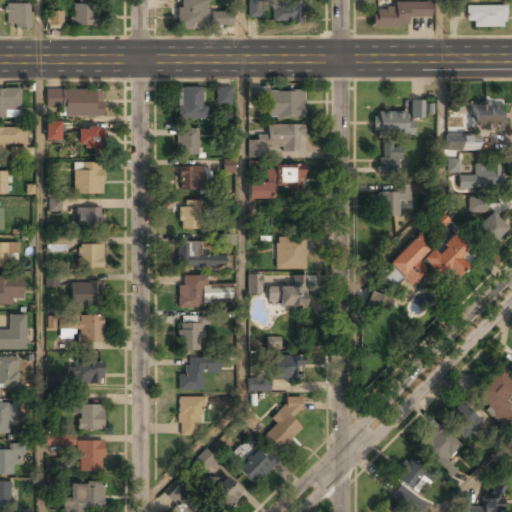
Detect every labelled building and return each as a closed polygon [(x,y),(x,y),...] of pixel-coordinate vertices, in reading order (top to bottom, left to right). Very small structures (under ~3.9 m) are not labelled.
[(205,28),(205,0),(176,0),(176,28),(205,28)] [(260,17),(260,0),(246,0),(247,17),(260,17)] [(70,4),(70,26),(90,26),(90,5),(70,4)] [(271,4),(271,21),(296,21),(296,4),(271,4)] [(28,5),(4,5),(4,27),(28,27),(28,5)] [(429,5),(372,5),(372,28),(407,28),(407,18),(429,18),(429,5)] [(505,27),(505,6),(465,6),(465,27),(505,27)] [(60,13),(46,13),(46,28),(60,28),(60,13)] [(230,26),(230,13),(209,13),(209,26),(230,26)] [(216,105),(230,105),(230,87),(216,87),(216,105)] [(203,119),(203,88),(177,88),(177,120),(203,119)] [(0,89),(0,118),(19,118),(19,89),(0,89)] [(101,117),(101,90),(45,90),(45,107),(59,107),(59,117),(101,117)] [(266,118),(303,118),(303,91),(253,91),(253,97),(266,97),(266,118)] [(433,102),(410,101),(410,118),(425,118),(425,114),(432,114),(433,102)] [(500,131),(500,104),(471,104),(471,131),(500,131)] [(405,113),(374,113),(374,136),(412,136),(412,121),(405,121),(405,113)] [(58,123),(45,123),(45,140),(58,140),(58,123)] [(265,126),(265,137),(246,138),(247,158),(262,158),(262,152),(303,151),(303,125),(265,126)] [(3,145),(25,145),(25,128),(0,128),(0,154),(3,154),(3,145)] [(76,149),(102,149),(102,128),(76,128),(76,149)] [(197,128),(175,128),(175,154),(197,154),(197,128)] [(461,134),(445,135),(446,151),(461,150),(461,134)] [(25,159),(25,148),(9,147),(9,158),(25,159)] [(398,147),(379,147),(379,173),(398,173),(398,147)] [(221,173),(234,173),(234,160),(222,159),(221,173)] [(459,159),(446,159),(446,172),(458,173),(459,159)] [(71,194),(101,194),(101,162),(71,162),(71,194)] [(177,165),(177,188),(206,188),(206,165),(177,165)] [(273,199),(273,192),(302,192),(302,165),(264,165),(264,182),(245,182),(245,199),(273,199)] [(473,176),(458,176),(458,189),(501,189),(501,165),(473,165),(473,176)] [(398,201),(409,201),(409,185),(390,185),(390,192),(378,192),(378,216),(398,216),(398,201)] [(48,212),(60,212),(61,198),(48,198),(48,212)] [(178,228),(200,228),(200,201),(178,201),(178,228)] [(485,212),(486,201),(470,201),(470,212),(485,212)] [(99,208),(74,208),(74,227),(99,227),(99,208)] [(489,245),(506,228),(490,212),(473,229),(489,245)] [(434,219),(438,228),(447,223),(443,214),(434,219)] [(376,275),(391,289),(402,279),(411,287),(429,269),(439,279),(446,272),(453,279),(466,266),(458,259),(468,250),(452,235),(436,252),(417,233),(376,275)] [(233,246),(233,235),(217,234),(217,246),(233,246)] [(48,252),(67,251),(66,236),(48,237),(48,252)] [(274,238),(274,270),(304,270),(304,238),(274,238)] [(223,266),(223,254),(201,254),(201,241),(177,241),(177,266),(223,266)] [(17,243),(0,243),(0,267),(7,267),(7,253),(17,253),(17,243)] [(77,245),(77,268),(101,268),(101,245),(77,245)] [(44,287),(57,287),(57,272),(44,272),(44,287)] [(228,286),(205,286),(206,276),(177,275),(177,307),(209,307),(209,297),(228,297),(228,286)] [(245,275),(245,294),(260,294),(260,275),(245,275)] [(304,306),(304,276),(291,276),(291,287),(266,287),(266,306),(304,306)] [(0,306),(11,306),(11,298),(20,298),(20,277),(0,277),(0,306)] [(69,306),(99,306),(99,282),(69,282),(69,306)] [(386,314),(391,300),(369,291),(364,304),(386,314)] [(7,330),(0,330),(0,350),(25,350),(25,315),(7,315),(7,330)] [(101,343),(101,316),(77,316),(77,343),(101,343)] [(176,351),(200,351),(200,321),(176,321),(176,351)] [(279,337),(265,337),(265,348),(279,348),(279,337)] [(300,357),(275,357),(275,380),(300,380),(300,357)] [(0,358),(0,390),(17,390),(17,358),(0,358)] [(201,373),(219,373),(219,359),(185,358),(185,373),(177,372),(177,390),(201,391),(201,373)] [(101,361),(68,361),(68,382),(101,382),(101,361)] [(472,389),(497,420),(509,410),(501,402),(511,392),(511,380),(500,366),(472,389)] [(269,391),(269,377),(247,376),(246,390),(269,391)] [(300,428),(291,419),(304,405),(293,394),(268,419),(274,425),(264,435),(279,450),(300,428)] [(176,397),(176,436),(200,436),(200,397),(176,397)] [(102,428),(102,403),(82,403),(82,398),(71,398),(71,413),(77,413),(77,428),(102,428)] [(12,403),(0,403),(0,434),(12,434),(12,403)] [(447,417),(466,436),(480,422),(461,403),(447,417)] [(250,429),(256,422),(244,411),(238,418),(250,429)] [(456,470),(445,461),(455,450),(434,430),(417,448),(449,478),(456,470)] [(75,434),(45,434),(45,445),(74,446),(75,434)] [(101,471),(101,439),(76,439),(76,471),(101,471)] [(253,451),(244,441),(226,458),(252,485),(277,462),(260,445),(253,451)] [(0,475),(17,475),(17,448),(0,448),(0,475)] [(214,460),(205,449),(190,462),(199,473),(214,460)] [(399,483),(390,497),(411,511),(418,511),(424,503),(409,493),(424,471),(406,458),(392,478),(399,483)] [(223,511),(240,492),(221,477),(204,497),(223,511)] [(0,511),(10,511),(10,482),(0,482),(0,511)] [(62,498),(62,511),(102,511),(102,482),(69,483),(69,498),(62,498)] [(480,507),(461,507),(461,511),(501,511),(501,497),(480,498),(480,507)] [(193,511),(178,500),(170,511),(171,511),(193,511)]
